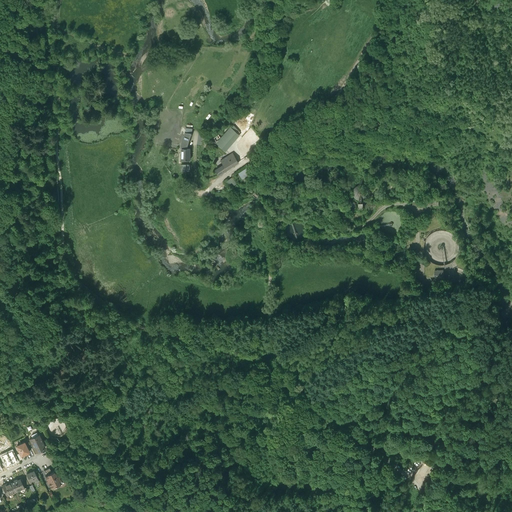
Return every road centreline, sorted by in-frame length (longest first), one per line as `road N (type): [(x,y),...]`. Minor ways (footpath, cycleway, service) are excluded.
road 1 (track): [(264,364),(138,326),(77,281),(64,255),(55,0)]
road 2 (unclassified): [(207,189),(325,104),(390,0)]
road 3 (track): [(266,205),(274,348)]
